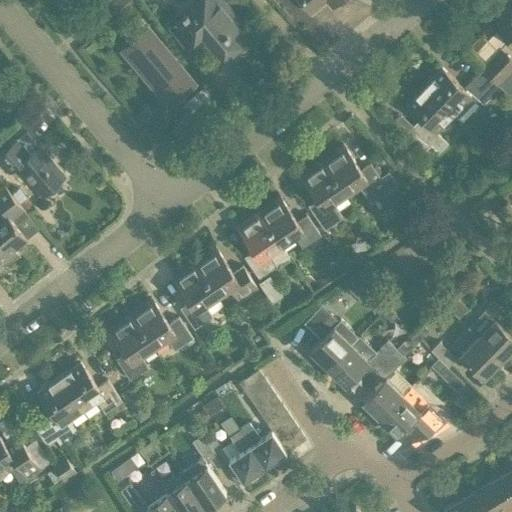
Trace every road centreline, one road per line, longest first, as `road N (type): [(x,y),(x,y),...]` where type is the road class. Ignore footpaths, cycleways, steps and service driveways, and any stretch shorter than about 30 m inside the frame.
road 1 (residential): [(169,203),(421,0)]
road 2 (residential): [(169,203),(3,0)]
road 3 (residential): [(0,339),(169,203)]
road 4 (residential): [(396,481),(511,399)]
